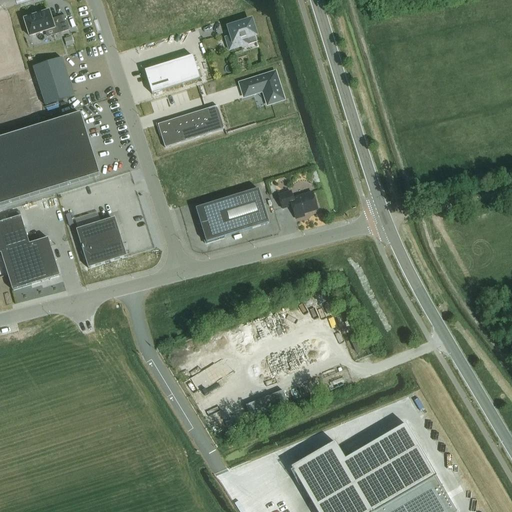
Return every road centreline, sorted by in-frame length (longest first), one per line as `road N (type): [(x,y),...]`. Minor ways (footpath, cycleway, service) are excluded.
road 1 (unclassified): [(93,0),(180,275)]
road 2 (tertiary): [(511,450),(386,221)]
road 3 (unknown): [(141,285),(157,349),(257,511)]
road 4 (tertiary): [(386,221),(315,0)]
road 5 (unclassified): [(180,275),(386,221)]
road 6 (unclassified): [(0,321),(180,275)]
road 7 (unclassified): [(386,221),(511,190)]
